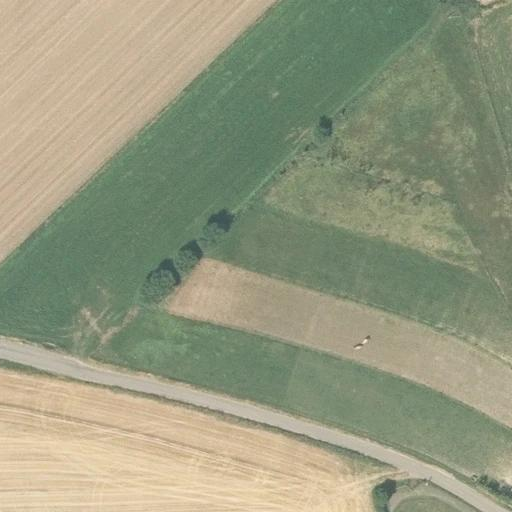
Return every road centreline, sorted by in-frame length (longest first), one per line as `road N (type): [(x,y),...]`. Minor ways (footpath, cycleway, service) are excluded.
road 1 (track): [(494,511),(442,479),(328,436),(0,350)]
road 2 (track): [(511,190),(455,15)]
